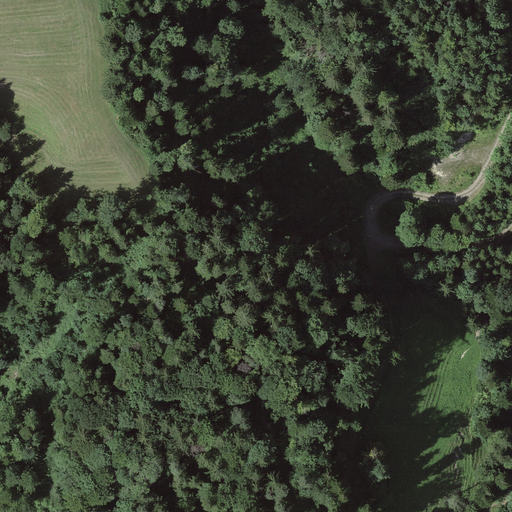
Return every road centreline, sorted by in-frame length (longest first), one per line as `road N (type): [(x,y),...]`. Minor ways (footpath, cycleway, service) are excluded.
road 1 (track): [(511,112),(469,191),(440,204),(387,194),(373,214),(382,239),(402,257),(463,256),(511,230)]
road 2 (track): [(373,214),(370,269),(397,321),(385,378),(355,440),(342,511)]
